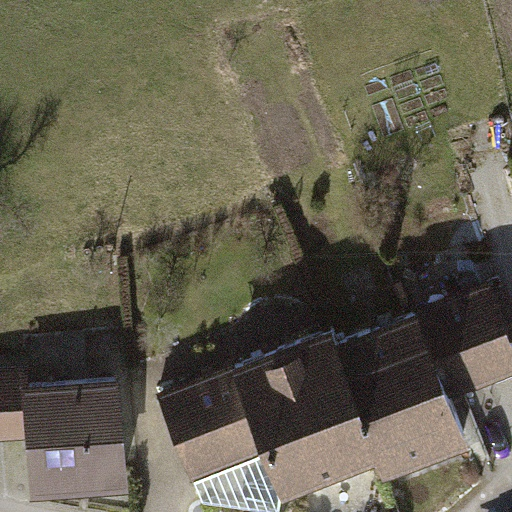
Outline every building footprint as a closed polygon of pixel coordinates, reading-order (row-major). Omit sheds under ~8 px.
[(511,326),(492,276),(338,336),(383,450),(391,470),(475,437),(456,388),(511,365),(511,326)] [(338,336),(332,321),(160,388),(193,475),(268,446),(285,488),(383,450),(338,336)] [(0,436),(28,434),(23,379),(22,362),(0,364),(0,436)] [(121,371),(23,379),(28,434),(32,490),(130,482),(121,371)] [(268,446),(193,475),(203,497),(280,510),(285,488),(268,446)]
